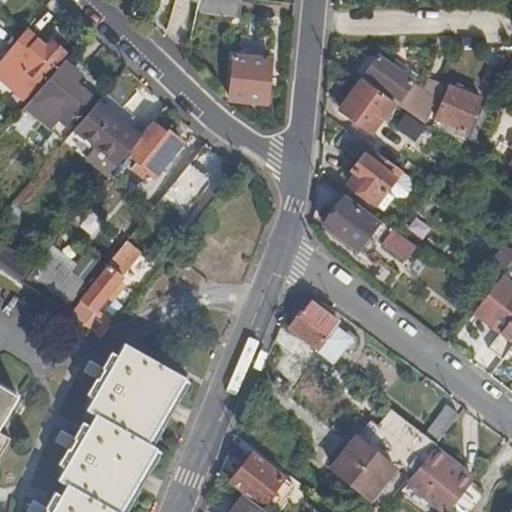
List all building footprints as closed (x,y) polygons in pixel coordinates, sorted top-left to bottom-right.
[(200,0),(198,13),(239,18),(241,0),(200,0)] [(0,76),(31,102),(69,58),(51,43),(48,46),(45,50),(40,46),(24,32),(0,61),(0,76)] [(426,123),(434,101),(422,92),(412,85),(414,81),(379,57),(377,61),(368,55),(355,74),(363,79),(396,102),(426,123)] [(271,61),(234,58),(230,101),(267,104),(271,61)] [(49,107),(68,122),(74,113),(76,114),(88,99),(72,86),(79,77),(67,67),(48,92),(56,99),(49,107)] [(442,83),(427,78),(422,92),(434,101),(442,83)] [(396,102),(363,79),(341,111),(373,133),(383,118),(385,119),(396,102)] [(466,131),(477,107),(480,99),(450,86),(436,118),(462,129),(466,131)] [(126,155),(139,139),(131,132),(96,104),(74,131),(87,140),(118,165),(126,155)] [(470,154),(487,111),(477,107),(466,131),(462,129),(456,145),(470,154)] [(164,135),(151,124),(142,135),(139,139),(126,155),(132,159),(140,165),(139,166),(147,173),(155,179),(182,145),(166,133),(164,135)] [(142,135),(133,129),(131,132),(139,139),(142,135)] [(87,140),(74,131),(63,144),(76,155),(87,140)] [(377,153),(347,131),(337,145),(360,161),(353,171),(356,173),(352,179),(348,184),(377,205),(386,191),(396,178),(394,177),(372,160),(377,153)] [(399,169),(377,153),(372,160),(394,177),(399,169)] [(132,159),(124,170),(139,182),(147,173),(139,166),(140,165),(132,159)] [(405,198),(412,189),(409,177),(399,169),(394,177),(396,178),(386,191),(394,197),(405,198)] [(386,191),(377,205),(384,211),(394,197),(386,191)] [(378,246),(375,244),(367,238),(378,223),(344,198),(342,200),(332,214),(325,225),(369,259),(378,246)] [(332,214),(342,200),(339,201),(332,211),(332,214)] [(479,217),(489,230),(500,221),(490,209),(479,217)] [(367,238),(375,244),(385,229),(378,223),(367,238)] [(416,246),(394,230),(384,245),(404,261),(416,246)] [(137,242),(131,237),(107,267),(108,268),(82,302),(79,301),(68,315),(100,338),(111,324),(96,313),(122,279),(119,276),(114,272),(137,242)] [(143,246),(137,242),(114,272),(119,276),(143,246)] [(0,269),(21,284),(24,281),(33,269),(0,243),(0,269)] [(24,281),(68,315),(79,301),(35,266),(33,269),(24,281)] [(485,299),(470,319),(496,339),(484,355),(498,366),(511,349),(511,347),(511,303),(509,302),(511,297),(511,294),(497,283),(485,299)] [(316,350),(315,352),(332,365),(351,340),(335,327),(338,323),(310,302),(289,329),(316,350)] [(121,511),(130,496),(147,466),(157,447),(150,443),(159,426),(175,395),(186,377),(123,342),(122,345),(122,346),(117,355),(110,351),(101,368),(95,365),(90,362),(84,372),(95,379),(87,394),(92,397),(85,410),(94,415),(88,426),(82,422),(78,431),(73,438),(61,431),(55,442),(67,449),(58,465),(63,468),(56,480),(65,485),(59,494),(54,491),(48,501),(44,508),(31,500),(24,511),(25,511),(121,511)] [(0,456),(11,438),(0,432),(0,424),(17,395),(0,384),(0,456)] [(180,398),(175,395),(159,426),(163,428),(180,398)] [(435,445),(458,416),(446,407),(424,436),(435,445)] [(393,468),(408,480),(433,449),(435,445),(424,436),(389,410),(363,444),(355,439),(331,470),(367,499),(393,468)] [(408,480),(406,483),(442,511),(445,511),(469,483),(440,460),(443,457),(433,449),(408,480)] [(231,482),(261,505),(282,478),(252,455),(231,482)] [(151,468),(147,466),(130,496),(134,498),(151,468)] [(282,478),(261,505),(269,511),(271,511),(291,486),(282,478)] [(445,511),(471,511),(484,495),(469,483),(445,511)] [(265,511),(245,497),(233,511),(265,511)]
